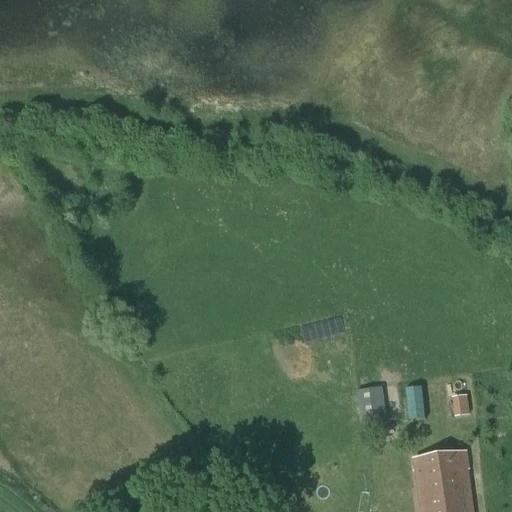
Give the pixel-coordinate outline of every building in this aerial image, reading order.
[(304,323),(307,339),(346,333),(344,318),(304,323)] [(314,388),(353,380),(349,360),(310,369),(314,388)] [(387,427),(381,389),(357,392),(362,430),(387,427)] [(354,390),(318,392),(318,409),(354,408),(354,390)] [(472,395),(456,396),(457,416),(473,416),(472,395)] [(413,461),(419,511),(472,511),(467,472),(469,472),(467,454),(413,461)]
